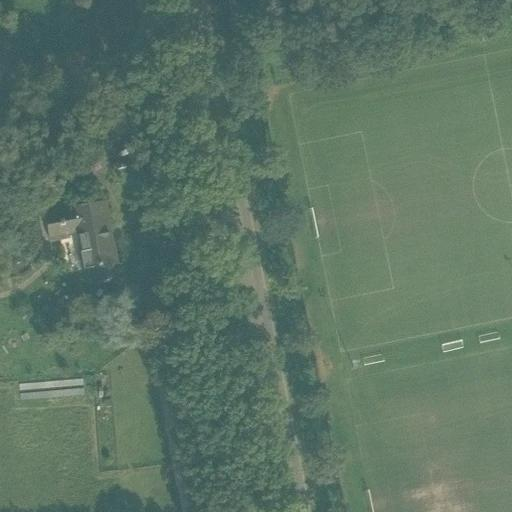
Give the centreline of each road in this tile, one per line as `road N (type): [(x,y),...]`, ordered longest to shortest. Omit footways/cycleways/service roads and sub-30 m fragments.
road 1 (unclassified): [(154,44),(249,511)]
road 2 (unclassified): [(0,169),(74,96),(154,44)]
